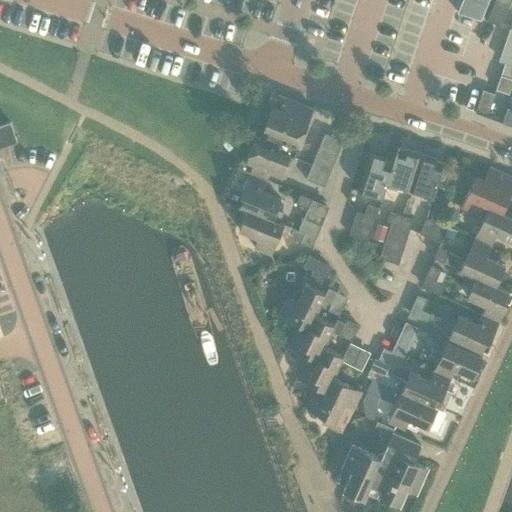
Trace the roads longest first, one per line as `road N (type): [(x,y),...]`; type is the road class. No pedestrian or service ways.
road 1 (residential): [(427,238),(391,322),(372,313),(325,244),(370,100)]
road 2 (unclassified): [(101,511),(0,233)]
road 3 (residential): [(424,511),(511,322)]
road 4 (unclassified): [(274,70),(108,17)]
road 5 (unclassified): [(370,100),(511,142)]
